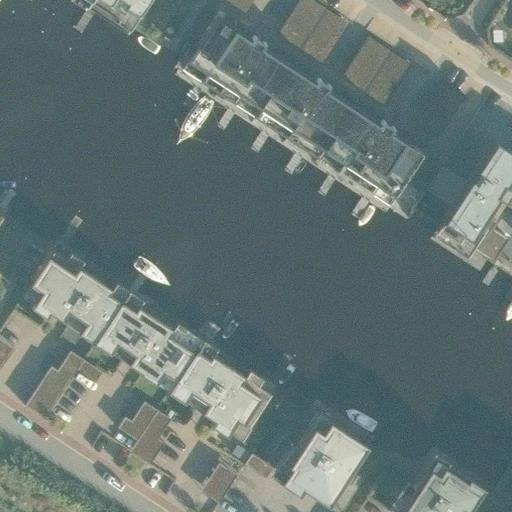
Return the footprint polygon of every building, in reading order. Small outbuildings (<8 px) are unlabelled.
[(91,0),(131,26),(146,0),(91,0)] [(300,0),(281,31),(302,45),(326,7),(314,0),(300,0)] [(345,19),(326,7),(302,45),(321,57),(345,19)] [(416,144),(209,9),(178,57),(386,193),(416,144)] [(366,88),(390,50),(369,36),(345,75),(366,88)] [(411,63),(390,50),(366,88),(387,101),(411,63)] [(465,99),(441,83),(417,117),(442,134),(465,99)] [(511,205),(511,140),(495,129),(432,220),(479,253),(511,205)] [(57,244),(22,296),(68,327),(115,358),(163,389),(210,420),(245,367),(57,244)] [(0,367),(1,367),(13,347),(0,339),(0,367)] [(74,365),(79,358),(65,348),(26,404),(40,414),(74,365)] [(96,369),(79,358),(74,365),(91,377),(96,369)] [(153,409),(141,401),(128,420),(122,416),(117,425),(133,437),(153,409)] [(364,445),(307,406),(265,468),(323,506),(364,445)] [(153,409),(133,437),(126,448),(147,461),(160,441),(156,438),(169,419),(153,409)] [(471,511),(481,497),(425,460),(390,511),(471,511)] [(216,501),(234,473),(216,462),(198,490),(216,501)]
